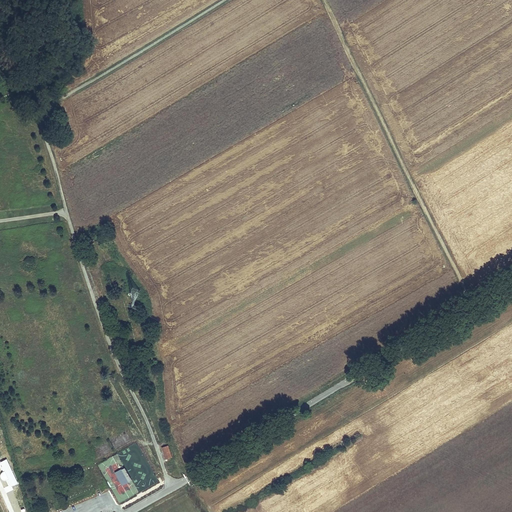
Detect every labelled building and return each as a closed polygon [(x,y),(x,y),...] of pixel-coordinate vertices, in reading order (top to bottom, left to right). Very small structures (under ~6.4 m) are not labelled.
[(11,296),(4,298),(7,305),(14,303),(11,296)] [(101,366),(93,367),(94,375),(102,374),(101,366)] [(120,409),(112,410),(113,418),(121,417),(120,409)] [(121,437),(113,440),(117,447),(124,444),(121,437)] [(162,447),(163,451),(166,451),(167,454),(164,455),(165,459),(172,457),(168,445),(162,447)] [(10,486),(18,483),(7,458),(0,460),(0,463),(4,473),(5,473),(10,486)] [(115,472),(122,485),(131,480),(124,467),(115,472)] [(26,511),(24,500),(17,502),(19,511),(26,511)]
